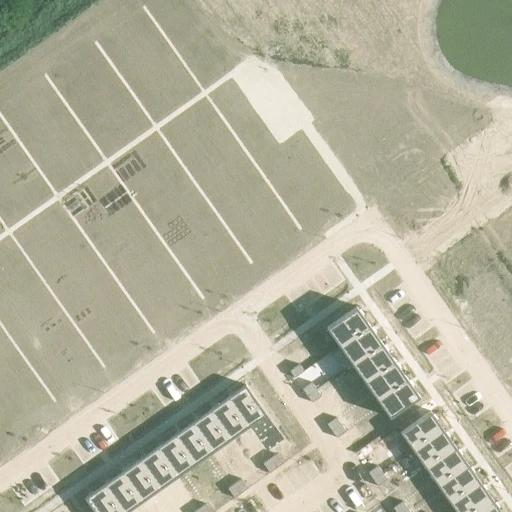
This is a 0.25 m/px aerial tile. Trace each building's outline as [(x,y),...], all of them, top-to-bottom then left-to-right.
[(511,155),(508,151),(460,185),(474,205),(511,178),(511,155)] [(356,306),(326,327),(339,346),(369,325),(356,306)] [(369,325),(339,346),(352,364),(382,342),(369,325)] [(382,342),(352,364),(364,381),(394,360),(382,342)] [(394,360),(364,381),(377,399),(407,378),(394,360)] [(299,364),(289,371),(294,378),(303,371),(299,364)] [(407,378),(377,399),(390,417),(420,396),(407,378)] [(311,382),(302,389),(307,395),(316,389),(311,382)] [(245,384),(226,397),(248,427),(266,414),(245,384)] [(316,389),(307,395),(311,402),(321,396),(316,389)] [(226,397),(209,410),(230,440),(248,427),(226,397)] [(209,410),(191,422),(212,452),(230,440),(209,410)] [(430,411),(400,432),(413,450),(443,429),(430,411)] [(336,417),(327,424),(331,431),(341,424),(336,417)] [(191,422),(174,435),(195,465),(212,452),(191,422)] [(341,424),(331,431),(336,437),(346,431),(341,424)] [(443,429),(413,450),(425,468),(456,447),(443,429)] [(174,435),(156,447),(177,477),(195,465),(174,435)] [(156,447),(138,460),(159,490),(177,477),(156,447)] [(456,447),(425,468),(438,486),(468,465),(456,447)] [(276,454),(269,458),(276,468),(283,463),(276,454)] [(269,458),(263,463),(269,473),(276,468),(269,458)] [(138,460),(121,472),(142,502),(159,490),(138,460)] [(468,465),(438,486),(450,503),(480,482),(468,465)] [(377,466),(368,472),(373,479),(382,472),(377,466)] [(121,472),(103,485),(122,511),(127,511),(142,502),(121,472)] [(382,472),(373,479),(377,486),(387,479),(382,472)] [(241,479),(234,483),(241,493),(247,488),(241,479)] [(480,482),(450,503),(456,511),(475,511),(493,500),(480,482)] [(234,483),(227,488),(234,497),(241,493),(234,483)] [(122,511),(103,485),(84,498),(94,511),(122,511)] [(501,511),(493,500),(475,511),(501,511)] [(402,501),(393,507),(396,511),(400,511),(407,508),(402,501)] [(211,511),(206,503),(199,508),(201,511),(211,511)]
